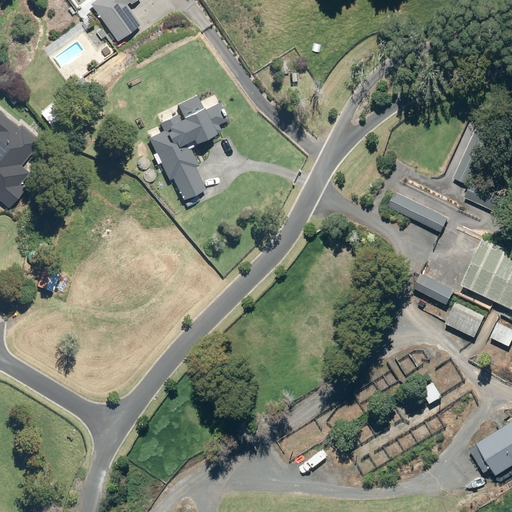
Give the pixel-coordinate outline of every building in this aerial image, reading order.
[(94,0),(92,2),(118,37),(140,20),(126,2),(128,0),(129,0),(131,1),(132,0),(94,0)] [(173,177),(183,197),(206,186),(195,164),(198,163),(187,139),(194,136),(196,139),(217,129),(215,125),(229,118),(220,99),(206,105),(198,88),(175,99),(182,114),(181,114),(179,109),(158,120),(161,128),(147,134),(169,178),(173,177)] [(0,199),(9,207),(27,185),(23,181),(32,170),(23,163),(42,140),(22,124),(20,127),(1,112),(0,112),(0,199)] [(496,133),(492,131),(494,127),(481,122),(456,177),(473,185),(483,163),(483,162),(496,133)] [(511,198),(475,183),(468,197),(511,217),(511,216),(511,198)] [(395,188),(388,201),(442,228),(448,214),(395,188)] [(91,249),(95,269),(121,264),(117,245),(146,239),(140,209),(118,214),(117,208),(104,211),(105,216),(91,218),(97,247),(91,249)] [(511,245),(485,233),(464,277),(511,300),(511,245)] [(427,276),(421,288),(451,302),(456,290),(427,276)] [(459,303),(450,321),(478,335),(487,317),(459,303)] [(511,327),(500,322),(494,336),(511,344),(511,327)] [(511,463),(511,422),(472,446),(484,466),(495,460),(501,471),(511,463)]
